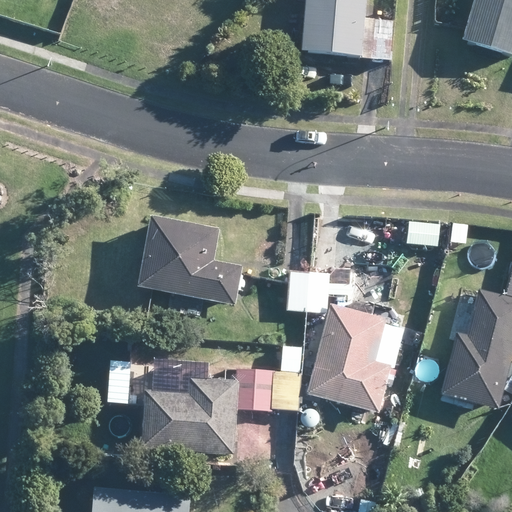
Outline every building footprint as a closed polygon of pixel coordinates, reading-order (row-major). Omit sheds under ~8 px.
[(370,0),(309,0),(305,51),(365,56),(370,6),(370,0)] [(511,0),(479,0),(467,40),(511,53),(511,0)] [(397,21),(381,20),(376,19),(374,59),(395,60),(397,21)] [(178,293),(205,299),(238,305),(246,267),(217,261),(224,230),(157,217),(142,286),(178,293)] [(312,273),(308,272),(292,271),(290,311),(310,312),(312,273)] [(333,274),(316,273),(312,273),(310,312),(330,314),(333,274)] [(511,374),(511,279),(508,296),(481,289),(480,296),(470,335),(460,332),(458,339),(453,359),(444,392),(444,394),(503,409),(511,374)] [(405,282),(400,297),(413,301),(418,287),(405,282)] [(332,314),(311,395),(381,413),(394,365),(380,361),(391,319),(335,304),(332,314)] [(145,449),(238,456),(241,408),(273,410),(276,371),(241,368),(241,374),(240,380),(230,380),(194,377),(192,393),(153,390),(149,389),(145,449)] [(304,395),(305,372),(283,371),(281,409),(304,410),(304,395)] [(371,474),(342,467),(338,483),(367,490),(371,474)] [(180,494),(147,492),(99,488),(97,511),(193,511),(195,495),(180,494)]
